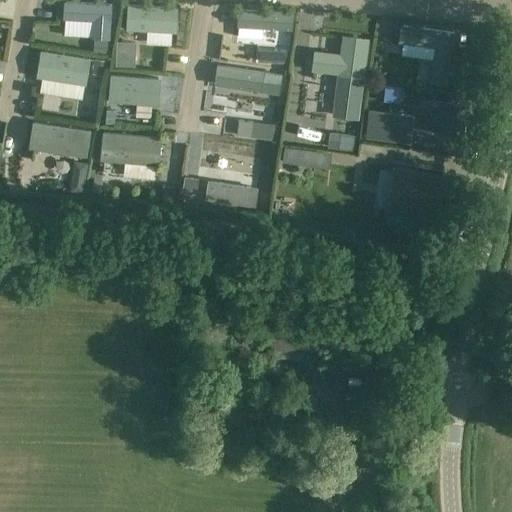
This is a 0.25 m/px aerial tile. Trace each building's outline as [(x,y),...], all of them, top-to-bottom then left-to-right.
[(129,30),(128,42),(157,43),(159,4),(109,2),(108,29),(129,30)] [(277,39),(276,5),(220,6),(220,40),(277,39)] [(432,85),(440,29),(370,19),(368,38),(385,40),(383,53),(416,58),(412,82),(432,85)] [(118,62),(117,42),(101,42),(102,62),(118,62)] [(245,42),(242,57),(268,62),(271,47),(245,42)] [(24,49),(19,91),(68,97),(72,54),(24,49)] [(245,89),(247,65),(200,63),(198,87),(245,89)] [(143,106),(145,75),(92,73),(91,104),(143,106)] [(386,85),(384,101),(400,103),(402,87),(386,85)] [(213,96),(212,111),(239,112),(240,97),(213,96)] [(429,100),(426,121),(437,122),(441,123),(440,129),(462,133),(466,106),(429,100)] [(370,110),(367,136),(399,140),(402,114),(370,110)] [(309,140),(320,143),(327,118),(316,115),(309,140)] [(11,147),(69,157),(74,129),(16,119),(11,147)] [(323,131),(323,149),(341,149),(340,131),(323,131)] [(139,177),(140,135),(83,133),(81,175),(139,177)] [(398,168),(390,209),(435,218),(443,176),(398,168)] [(316,354),(319,326),(273,322),(271,350),(316,354)]
